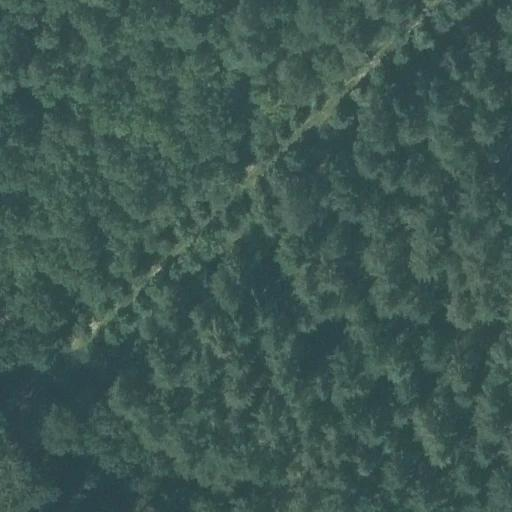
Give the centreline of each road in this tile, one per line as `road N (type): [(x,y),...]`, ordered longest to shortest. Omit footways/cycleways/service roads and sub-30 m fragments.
road 1 (track): [(0,432),(445,0)]
road 2 (track): [(0,317),(211,511)]
